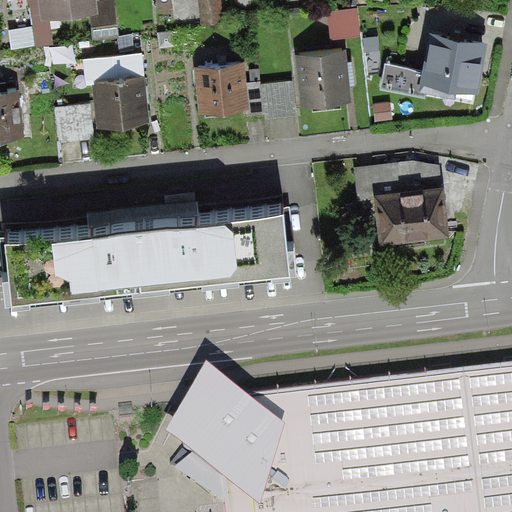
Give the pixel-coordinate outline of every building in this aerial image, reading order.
[(26,0),(26,2),(30,29),(33,49),(51,46),(49,28),(90,23),(98,22),(96,6),(95,0),(26,0)] [(219,0),(196,0),(199,29),(222,27),(219,0)] [(98,22),(90,23),(91,36),(119,33),(116,4),(96,6),(98,22)] [(359,13),(327,17),(330,46),(362,43),(359,13)] [(33,49),(30,29),(10,32),(12,51),(33,49)] [(491,49),(434,38),(426,78),(423,93),(481,104),(491,49)] [(346,53),(298,58),(300,83),(302,115),(351,112),(346,53)] [(87,91),(94,90),(100,137),(149,131),(139,56),(84,64),(87,91)] [(241,61),(194,67),(201,124),(247,119),(245,87),(241,61)] [(45,66),(21,68),(24,97),(48,94),(45,66)] [(423,93),(426,78),(384,71),(380,95),(422,102),(423,93)] [(300,83),(245,87),(247,119),(302,115),(300,83)] [(17,90),(0,92),(0,150),(24,148),(17,90)] [(87,106),(51,111),(57,150),(93,145),(87,106)] [(377,192),(439,185),(437,164),(411,160),(357,166),(361,195),(378,193),(377,192)] [(439,185),(377,192),(378,193),(382,236),(448,229),(443,184),(439,185)] [(284,200),(7,229),(14,292),(131,280),(169,276),(291,263),(284,200)] [(511,511),(511,370),(241,403),(227,392),(191,406),(184,448),(202,462),(223,480),(226,511),(511,511)]
